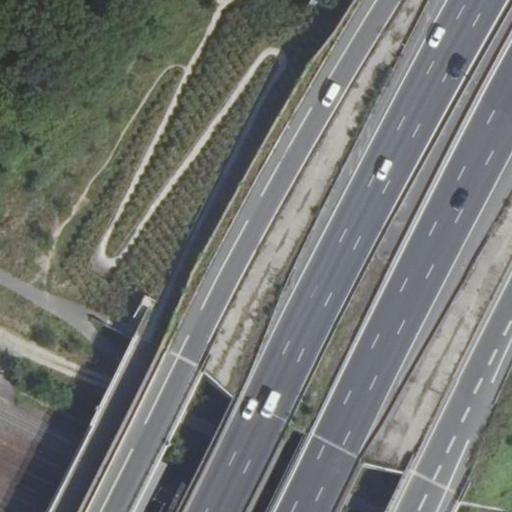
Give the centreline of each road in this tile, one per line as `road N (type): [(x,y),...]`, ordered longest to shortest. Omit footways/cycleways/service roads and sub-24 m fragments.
road 1 (trunk): [(486,0),(214,511)]
road 2 (trunk): [(373,0),(224,264),(104,511)]
road 3 (trunk): [(299,511),(511,80)]
road 4 (trunk): [(413,511),(511,310)]
